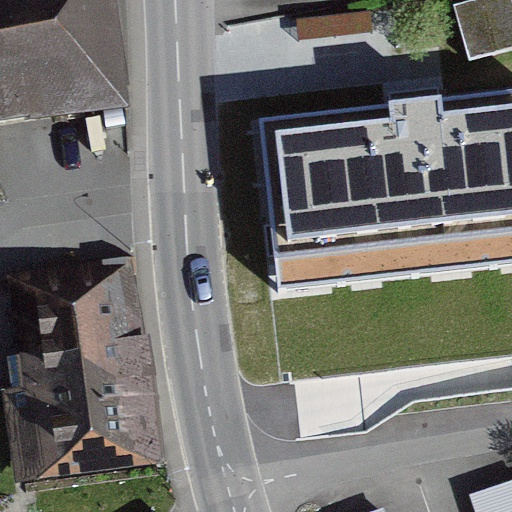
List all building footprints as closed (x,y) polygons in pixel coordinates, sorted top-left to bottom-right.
[(0,0),(0,93),(122,74),(112,0),(0,0)] [(468,61),(511,49),(511,0),(477,0),(453,7),(468,61)] [(275,264),(511,237),(511,96),(259,125),(275,264)] [(511,237),(275,264),(289,384),(411,370),(415,403),(511,391),(511,237)] [(119,377),(104,263),(9,278),(21,360),(45,357),(49,385),(12,390),(21,462),(157,444),(148,374),(119,377)] [(476,511),(511,511),(511,483),(472,497),(476,511)]
